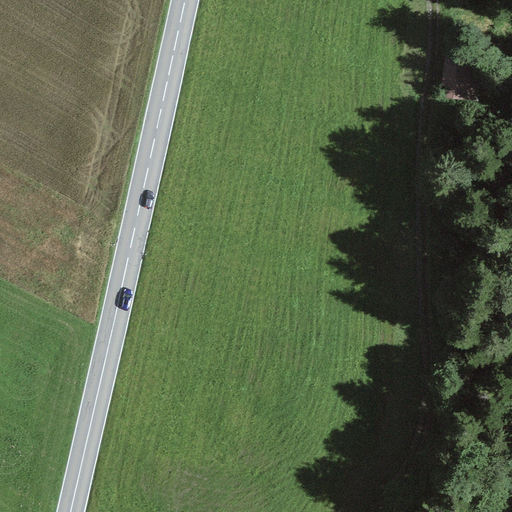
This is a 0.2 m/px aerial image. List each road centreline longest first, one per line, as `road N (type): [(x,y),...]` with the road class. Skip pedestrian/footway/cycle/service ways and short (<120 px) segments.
road 1 (track): [(372,511),(402,480),(427,404),(412,187),(430,0)]
road 2 (secondary): [(72,511),(184,0)]
